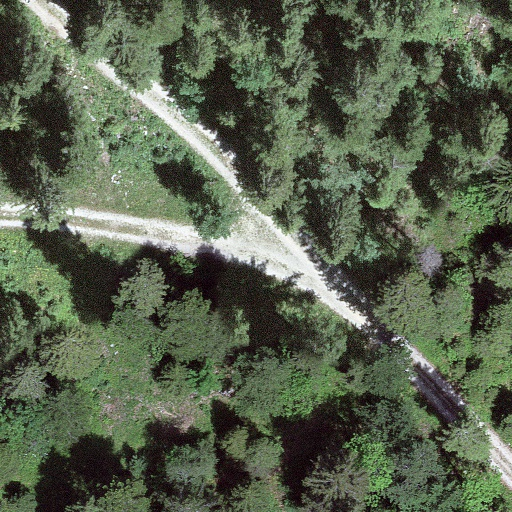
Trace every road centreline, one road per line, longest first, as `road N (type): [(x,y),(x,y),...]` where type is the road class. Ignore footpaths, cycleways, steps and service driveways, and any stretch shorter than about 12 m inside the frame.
road 1 (track): [(0,210),(182,234),(329,286),(511,472)]
road 2 (track): [(329,286),(257,184),(40,0)]
